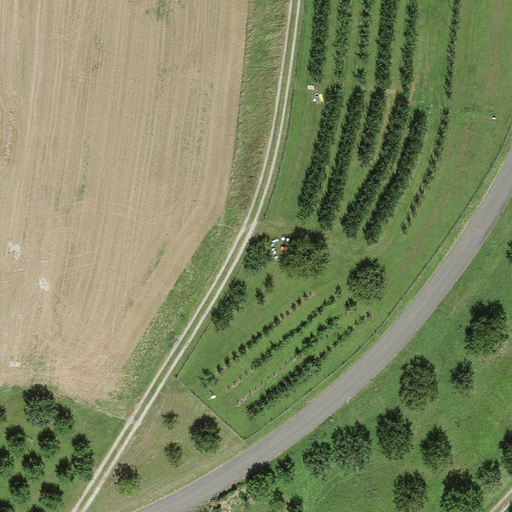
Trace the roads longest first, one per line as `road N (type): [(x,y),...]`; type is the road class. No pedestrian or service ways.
road 1 (track): [(78,511),(253,201),(289,0)]
road 2 (unclassified): [(160,511),(335,395),(447,268),(511,160)]
